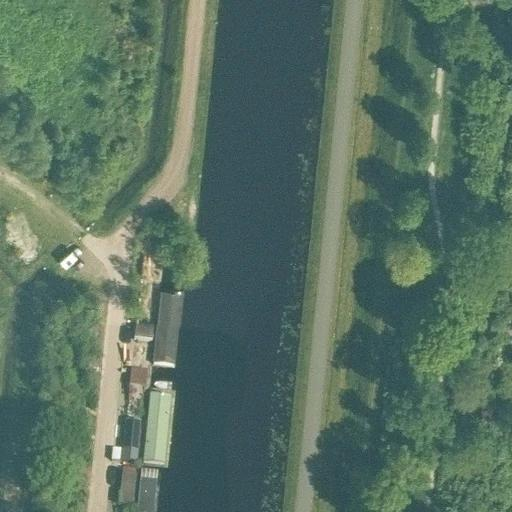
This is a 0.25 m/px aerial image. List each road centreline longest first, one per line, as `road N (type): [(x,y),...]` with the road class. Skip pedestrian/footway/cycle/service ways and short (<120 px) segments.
road 1 (track): [(197,0),(175,156),(105,255)]
road 2 (unclassified): [(105,255),(118,283),(97,511)]
